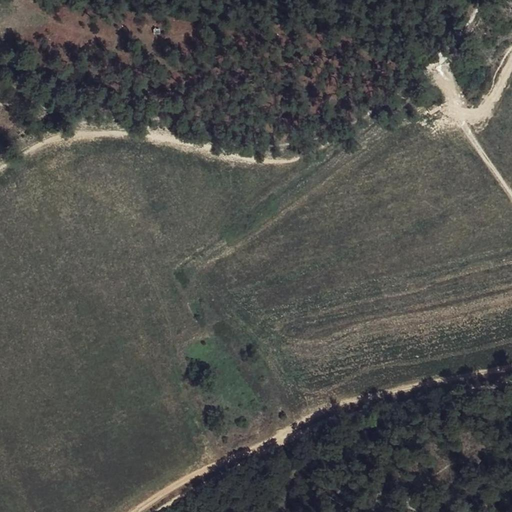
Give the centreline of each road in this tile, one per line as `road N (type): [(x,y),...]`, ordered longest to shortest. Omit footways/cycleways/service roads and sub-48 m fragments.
road 1 (track): [(159,511),(222,465),(351,405),(511,376)]
road 2 (track): [(511,187),(461,124),(439,61),(480,0)]
